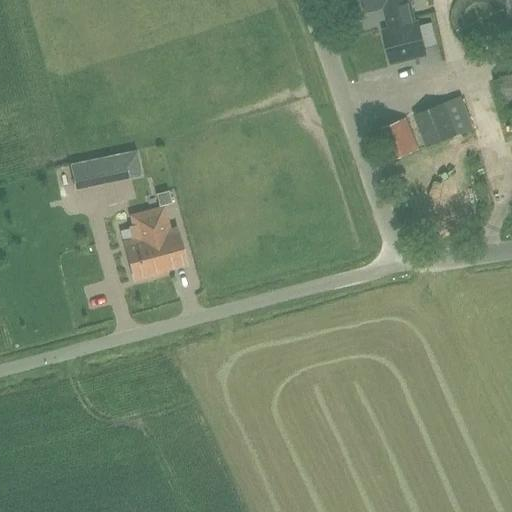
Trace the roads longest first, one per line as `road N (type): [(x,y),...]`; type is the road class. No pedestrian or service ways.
road 1 (unclassified): [(0,373),(404,265)]
road 2 (tertiary): [(404,265),(306,0)]
